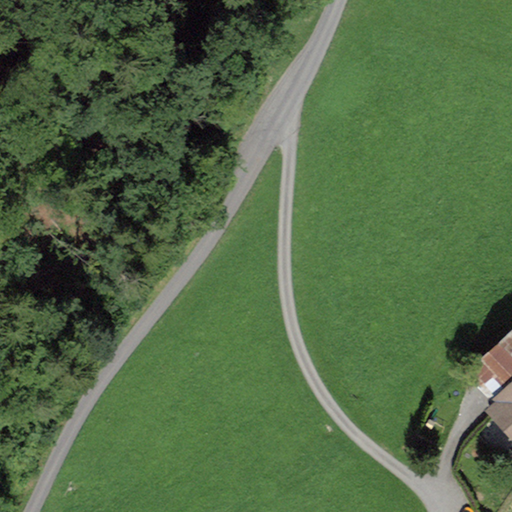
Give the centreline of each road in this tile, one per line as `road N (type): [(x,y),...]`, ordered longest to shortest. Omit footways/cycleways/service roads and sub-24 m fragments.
road 1 (unclassified): [(31,511),(86,404),(211,236),(335,0)]
road 2 (track): [(295,84),(283,156),(282,291),(300,361),(332,413),(420,488),(434,511)]
